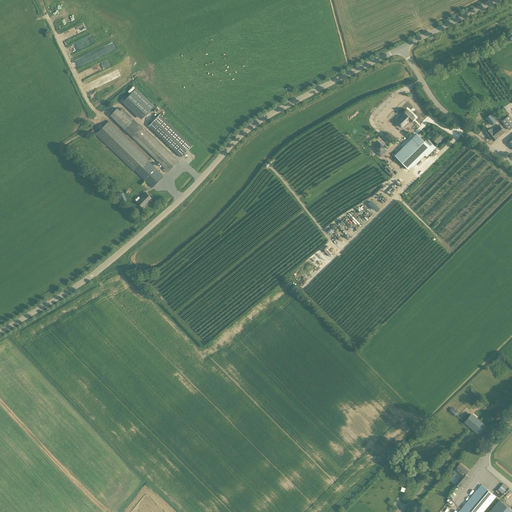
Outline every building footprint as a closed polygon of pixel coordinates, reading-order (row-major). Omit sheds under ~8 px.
[(141,119),(154,107),(136,89),(124,102),(141,119)] [(120,111),(117,108),(110,116),(132,137),(164,168),(163,169),(166,173),(178,161),(142,126),(142,127),(123,108),(120,111)] [(404,115),(398,121),(405,127),(408,124),(407,123),(409,121),(411,122),(415,118),(407,110),(402,114),(404,115)] [(491,114),(486,118),(492,125),(496,121),(491,114)] [(160,115),(149,126),(181,158),(193,146),(160,115)] [(511,119),(509,115),(504,119),(502,121),(509,130),(511,127),(511,119)] [(152,188),(155,185),(163,176),(149,162),(150,161),(108,122),(96,134),(137,174),(152,188)] [(494,141),(505,132),(499,125),(492,130),(491,129),(487,132),(494,141)] [(440,148),(449,140),(446,136),(441,132),(433,140),(437,145),(440,148)] [(417,134),(395,155),(409,169),(412,165),(413,166),(425,154),(427,156),(435,147),(429,141),(426,144),(417,134)] [(378,141),(371,148),(380,156),(387,150),(378,141)] [(139,196),(135,200),(137,202),(143,207),(152,198),(146,193),(141,198),(139,196)] [(472,415),(466,422),(477,432),(478,433),(485,425),(472,415)] [(456,485),(461,489),(470,478),(466,474),(468,471),(460,464),(455,469),(453,472),(455,475),(458,472),(463,476),(456,485)] [(484,511),(496,498),(481,485),(458,511),(484,511)] [(511,511),(511,510),(500,500),(489,511),(511,511)]
